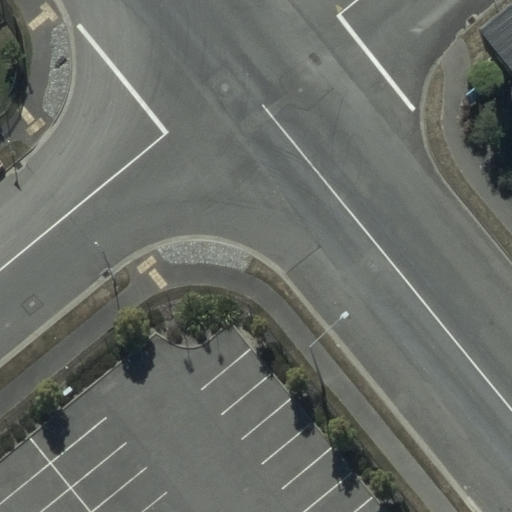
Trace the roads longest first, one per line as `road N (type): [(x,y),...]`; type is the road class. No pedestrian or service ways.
road 1 (tertiary): [(244,78),(511,405)]
road 2 (residential): [(244,78),(0,268)]
road 3 (residential): [(244,78),(355,0)]
